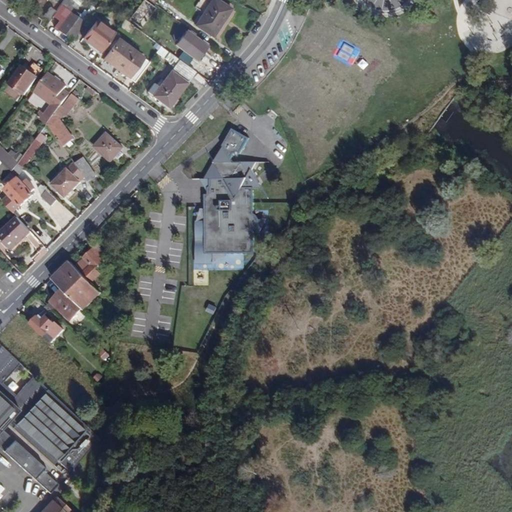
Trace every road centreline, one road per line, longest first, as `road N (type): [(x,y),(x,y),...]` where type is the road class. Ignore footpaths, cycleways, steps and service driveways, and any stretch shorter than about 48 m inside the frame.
road 1 (residential): [(173,136),(0,7)]
road 2 (unclassified): [(0,318),(147,164)]
road 3 (unclassified): [(173,136),(264,39),(285,0)]
